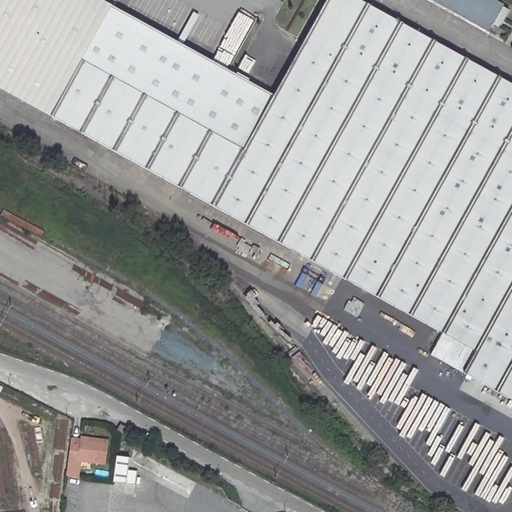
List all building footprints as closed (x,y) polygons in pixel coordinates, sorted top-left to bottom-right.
[(102,0),(0,0),(0,86),(52,115),(110,4),(102,0)] [(326,0),(274,93),(212,205),(476,352),(464,374),(511,400),(511,85),(358,0),(326,0)] [(429,0),(488,32),(493,23),(500,26),(508,10),(502,7),(502,6),(491,0),(429,0)] [(212,205),(274,93),(110,4),(52,115),(212,205)] [(117,431),(125,436),(129,430),(120,425),(117,431)] [(80,462),(105,465),(108,441),(81,438),(80,440),(71,439),(66,477),(78,478),(80,462)] [(113,483),(135,486),(137,472),(128,471),(129,459),(116,457),(113,483)]
